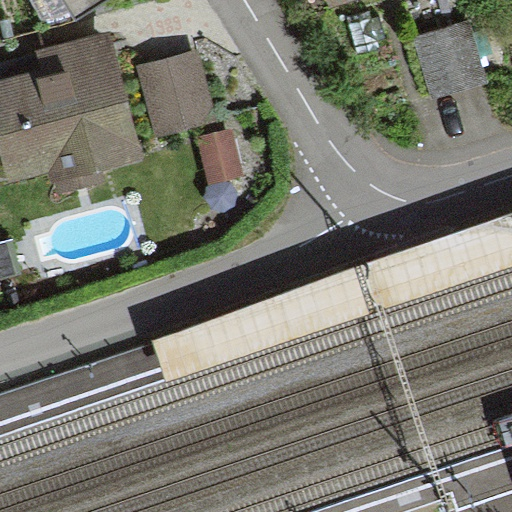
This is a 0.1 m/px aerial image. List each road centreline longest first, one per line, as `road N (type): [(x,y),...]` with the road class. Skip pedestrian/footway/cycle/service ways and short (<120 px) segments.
road 1 (residential): [(0,356),(255,272),(386,193)]
road 2 (residential): [(386,193),(347,161),(240,0)]
road 3 (residential): [(511,176),(441,199),(386,193)]
